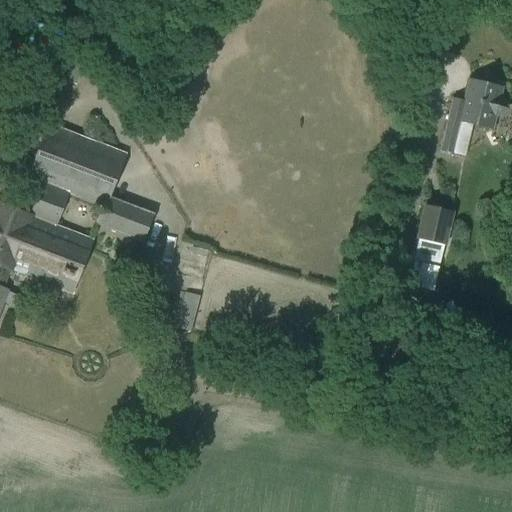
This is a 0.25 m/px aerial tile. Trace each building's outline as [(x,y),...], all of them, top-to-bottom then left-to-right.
[(460,121),(491,129),(494,116),(506,109),(499,96),(501,88),(495,86),(487,74),(475,82),(469,80),(460,121)] [(439,149),(453,152),(459,125),(446,122),(439,149)] [(31,217),(10,270),(11,270),(72,293),(92,241),(55,227),(67,193),(102,206),(96,224),(142,241),(152,216),(107,199),(125,154),(48,125),(28,177),(43,183),(30,217),(31,217)] [(451,205),(426,199),(413,260),(439,266),(451,205)] [(0,266),(10,270),(31,217),(30,217),(0,205),(0,266)] [(183,242),(179,272),(205,275),(209,245),(183,242)] [(0,286),(0,303),(3,304),(8,290),(0,286)] [(376,324),(361,320),(357,334),(373,338),(376,324)] [(351,366),(378,373),(386,342),(358,335),(351,366)] [(436,404),(421,406),(425,430),(440,428),(436,404)] [(442,416),(454,433),(468,423),(456,406),(442,416)]
